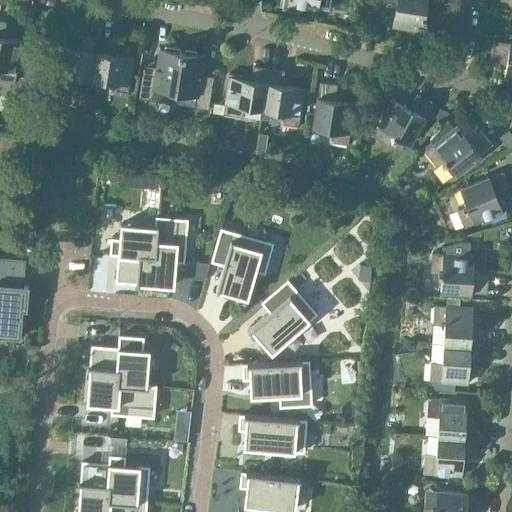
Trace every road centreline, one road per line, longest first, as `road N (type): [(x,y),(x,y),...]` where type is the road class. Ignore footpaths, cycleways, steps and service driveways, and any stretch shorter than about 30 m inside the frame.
road 1 (residential): [(199,511),(216,367),(202,327),(173,308),(51,296)]
road 2 (residential): [(248,29),(447,72)]
road 3 (residential): [(83,0),(248,29)]
